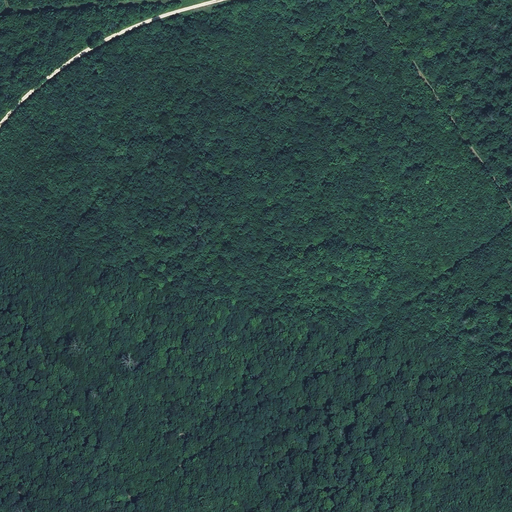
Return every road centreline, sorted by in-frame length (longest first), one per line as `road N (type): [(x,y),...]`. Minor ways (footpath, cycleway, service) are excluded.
road 1 (track): [(220,0),(140,24),(77,56),(0,127)]
road 2 (track): [(0,19),(205,0)]
